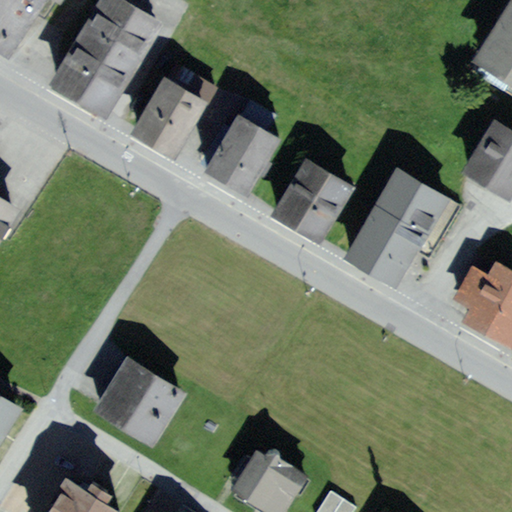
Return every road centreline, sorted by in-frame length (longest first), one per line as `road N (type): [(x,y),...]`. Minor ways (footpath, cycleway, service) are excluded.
road 1 (residential): [(185,197),(405,324)]
road 2 (residential): [(48,404),(185,197)]
road 3 (residential): [(0,89),(185,197)]
road 4 (residential): [(220,511),(48,404)]
road 5 (residential): [(405,324),(454,247),(511,218)]
road 6 (residential): [(405,324),(511,386)]
